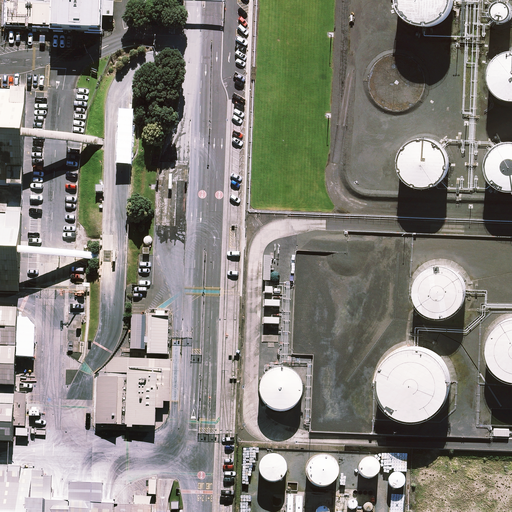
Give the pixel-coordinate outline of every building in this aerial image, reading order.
[(17,0),(0,0),(0,17),(17,18),(17,0)] [(17,0),(17,18),(17,21),(50,22),(51,0),(17,0)] [(101,0),(51,0),(50,22),(50,31),(100,32),(101,0)] [(434,34),(437,34),(440,34),(443,33),(446,32),(449,31),(452,29),(454,27),(457,25),(459,22),(460,19),(462,17),(463,14),(464,11),(464,7),(465,4),(464,1),(464,0),(404,0),(405,3),(405,6),(405,9),(406,12),(407,15),(408,18),(410,21),(411,24),(414,26),(416,28),(419,30),(421,31),(424,33),(427,34),(431,34),(434,34)] [(494,21),(496,22),(498,23),(499,23),(501,23),(502,23),(504,23),(506,22),(507,21),(509,20),(510,19),(510,17),(511,15),(511,14),(511,12),(511,10),(510,9),(509,7),(508,6),(507,5),(505,4),(503,3),(502,3),(500,3),(498,4),(497,4),(495,5),(494,6),(493,8),(492,9),(492,11),(491,13),(491,14),(492,16),(492,18),(493,19),(494,21)] [(511,46),(511,47),(508,48),(506,50),(503,52),(501,55),(499,57),(498,60),(496,63),(495,66),(495,69),(494,72),(494,75),(495,79),(495,82),(496,85),(498,88),(499,90),(501,93),(503,95),(506,97),(508,99),(511,101),(511,46)] [(424,85),(424,83),(424,81),(423,79),(423,77),(423,76),(422,74),(421,72),(421,70),(420,68),(419,67),(417,65),(416,64),(415,62),(413,61),(412,60),(410,59),(408,58),(407,57),(405,56),(403,56),(401,55),(399,55),(397,55),(395,55),(393,55),(391,55),(390,55),(388,56),(386,56),(384,57),(382,58),(381,59),(379,60),(377,61),(376,62),(375,64),(373,65),(372,67),(371,68),(370,70),(369,72),(369,74),(368,76),(368,77),(367,79),(367,81),(367,83),(367,85),(367,87),(368,89),(368,91),(369,93),(369,94),(370,96),(371,98),(372,100),(373,101),(375,103),(376,104),(377,105),(379,106),(381,107),(382,108),(384,109),(386,110),(388,111),(390,111),(391,111),(393,111),(395,112),(397,111),(399,111),(401,111),(403,110),(405,110),(407,109),(408,108),(410,107),(412,106),(413,105),(415,104),(416,103),(417,101),(419,100),(420,98),(421,96),(421,94),(422,93),(423,91),(423,89),(423,87),(424,85)] [(30,82),(0,81),(0,165),(27,167),(30,82)] [(511,127),(511,128),(508,129),(506,131),(503,133),(501,135),(498,137),(496,140),(495,143),(494,145),(493,148),(492,152),(492,155),(492,158),(492,161),(493,164),(494,167),(495,170),(497,173),(499,176),(501,178),(503,180),(506,182),(509,183),(511,185),(511,184),(511,127)] [(434,194),(437,194),(440,193),(443,193),(446,192),(449,190),(452,189),(454,187),(457,184),(459,182),(460,179),(462,176),(463,173),(464,170),(464,167),(464,164),(464,161),(464,158),(463,155),(462,152),(460,149),(458,146),(456,144),(454,141),(452,139),(449,138),(446,136),(443,135),(440,134),(437,134),(434,134),(430,134),(427,135),(424,136),(421,137),(418,139),(416,140),(413,142),(411,145),(409,147),(408,150),(406,153),(405,156),(405,159),(404,162),(404,166),(405,169),(405,172),(406,175),(408,178),(409,181),(411,183),(413,185),(416,188),(418,189),(421,191),(424,192),(428,193),(431,194),(434,194)] [(20,222),(0,221),(0,278),(18,279),(20,222)] [(447,316),(451,316),(454,316),(457,315),(460,314),(463,313),(465,311),(468,309),(470,307),(472,304),(474,302),(476,299),(477,296),(478,293),(478,290),(478,286),(478,283),(478,280),(477,277),(476,274),(474,271),(472,268),(470,266),(468,264),(465,262),(463,260),(460,259),(457,258),(454,257),(451,256),(447,256),(444,257),(441,257),(438,258),(435,259),(432,261),(430,263),(427,265),(425,267),(423,270),(422,273),(420,275),(419,278),(419,282),(418,285),(418,288),(419,291),(419,294),(420,297),(422,300),(423,303),(425,305),(427,308),(430,310),(432,312),(435,313),(438,315),(441,315),(444,316),(447,316)] [(20,302),(0,301),(0,379),(18,380),(20,302)] [(147,317),(132,316),(131,350),(146,351),(147,317)] [(170,319),(150,318),(148,355),(169,356),(170,319)] [(511,320),(509,322),(506,324),(504,326),(502,328),(500,331),(498,333),(497,336),(496,339),(495,343),(495,346),(495,349),(495,352),(496,355),(497,358),(498,361),(500,364),(502,366),(504,369),(506,371),(509,373),(511,374),(511,320)] [(411,409),(414,410),(418,410),(421,410),(424,410),(427,409),(430,408),(433,407),(436,405),(438,403),(440,401),(442,398),(444,396),(446,393),(447,390),(448,387),(448,383),(448,380),(448,377),(448,374),(447,371),(446,368),(444,365),(442,362),(440,360),(438,358),(436,356),(433,354),(430,353),(427,352),(424,351),(421,350),(418,350),(414,351),(411,351),(408,352),(405,353),(402,355),(400,357),(397,359),(395,361),(393,364),(392,366),(390,369),(389,372),(389,376),(388,379),(388,382),(389,385),(389,388),(390,391),(392,394),(393,397),(395,399),(397,402),(400,404),(402,406),(405,407),(408,409),(411,409)] [(163,369),(106,367),(104,420),(162,422),(163,369)] [(275,411),(279,412),(281,412),(283,412),(286,411),(290,410),(293,408),(296,405),(298,402),(300,399),(302,396),(302,392),(302,388),(302,384),(300,381),(298,378),(296,375),(293,372),(290,370),(286,369),(283,368),(279,368),(275,369),(272,370),(268,372),(265,375),(263,378),(261,381),(260,384),(259,388),(259,392),(260,396),(261,399),(263,402),(265,405),(268,408),(272,410),(275,411)] [(0,433),(16,434),(18,380),(0,379),(0,433)] [(509,430),(494,428),(493,436),(509,438),(509,430)] [(27,453),(0,452),(0,511),(24,511),(25,495),(27,453)] [(281,480),(284,477),(287,473),(288,469),(287,464),(286,460),(283,457),(279,455),(275,454),(270,454),(266,456),(263,459),(261,462),(260,467),(260,471),(262,475),(265,478),(268,481),(273,482),(277,481),(281,480)] [(333,483),(335,480),(338,476),(338,471),(338,467),(335,462),(332,458),(326,456),(321,455),(317,456),(313,458),(309,462),(307,467),(307,471),(307,476),(310,481),(313,483),(316,485),(322,487),(326,486),(330,485),(333,483)] [(360,463),(359,466),(359,469),(360,473),(362,475),(364,477),(367,478),(371,479),(374,478),(377,476),(379,473),(380,470),(380,467),(379,464),(377,461),(375,459),(372,458),(368,457),(365,458),(362,460),(360,463)] [(396,472),(393,473),(391,474),(389,476),(388,479),(388,482),(389,484),(391,486),(393,488),(395,489),(398,489),(401,488),(403,486),(404,484),(405,481),(405,478),(404,476),(402,474),(399,472),(396,472)] [(71,511),(72,496),(25,495),(24,511),(71,511)] [(115,511),(116,498),(72,496),(71,511),(115,511)] [(154,511),(155,499),(116,498),(115,511),(154,511)] [(356,501),(355,500),(353,500),(352,500),(350,500),(349,501),(348,503),(348,504),(348,506),(349,507),(350,509),(351,509),(353,509),(355,509),(356,508),(357,507),(357,505),(357,504),(357,503),(356,501)] [(366,503),(365,504),(364,505),(363,506),(363,508),(364,509),(365,510),(366,511),(367,511),(369,511),(370,511),(371,510),(372,509),(372,508),(372,506),(372,505),(371,504),(369,503),(368,503),(366,503)]
